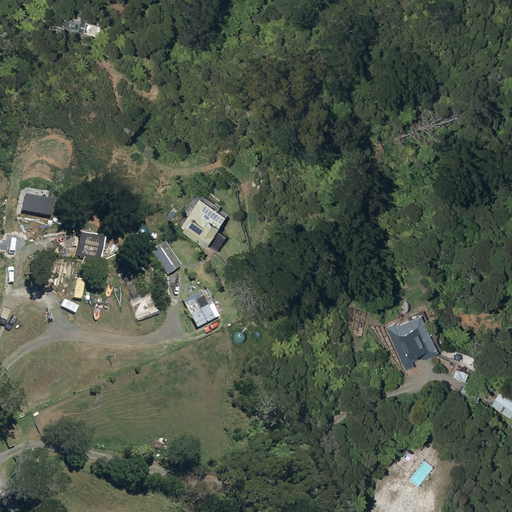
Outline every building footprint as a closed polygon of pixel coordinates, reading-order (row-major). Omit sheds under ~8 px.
[(181,227),(208,245),(228,214),(201,196),(181,227)] [(165,240),(150,250),(167,275),(182,265),(165,240)] [(141,265),(117,276),(126,296),(151,284),(141,265)] [(238,293),(228,299),(232,307),(242,301),(238,293)] [(152,294),(130,304),(138,322),(160,312),(152,294)] [(198,327),(213,319),(204,302),(189,310),(198,327)] [(387,326),(407,369),(415,365),(413,360),(423,356),(424,358),(440,351),(423,313),(397,324),(396,322),(387,326)] [(454,376),(466,381),(469,373),(458,368),(454,376)] [(462,393),(480,400),(485,387),(467,380),(462,393)] [(492,404),(511,416),(511,422),(511,397),(501,390),(492,404)]
